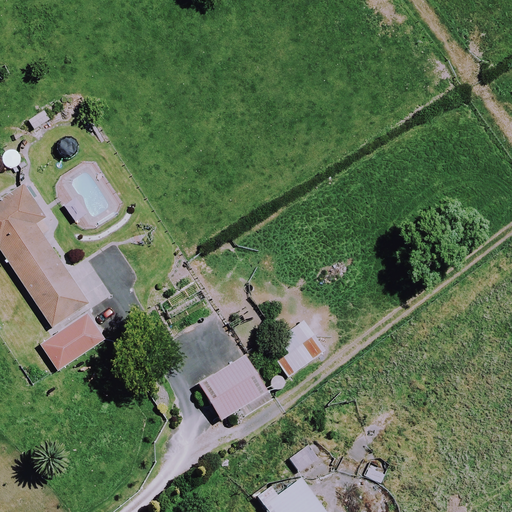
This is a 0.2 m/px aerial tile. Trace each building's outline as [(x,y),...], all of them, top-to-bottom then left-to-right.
[(3,165),(4,167),(8,170),(9,171),(11,172),(13,172),(15,172),(17,171),(19,171),(21,170),(22,168),(24,166),(25,165),(25,163),(26,161),(26,158),(25,156),(24,155),(23,153),(22,151),(20,150),(18,149),(16,148),(14,148),(12,148),(10,148),(8,149),(6,150),(5,151),(4,153),(3,155),(2,157),(2,159),(2,161),(2,163),(3,165)] [(46,221),(25,188),(0,204),(0,250),(0,251),(52,329),(89,304),(38,227),(46,221)] [(104,342),(89,317),(41,348),(57,372),(104,342)] [(326,353),(304,322),(277,341),(288,356),(276,364),(288,381),(326,353)] [(268,392),(245,357),(199,388),(222,423),(268,392)] [(319,459),(311,447),(290,461),(298,473),(319,459)] [(371,466),(365,480),(380,486),(386,472),(371,466)] [(325,511),(298,476),(282,488),(277,482),(254,499),(263,511),(325,511)]
